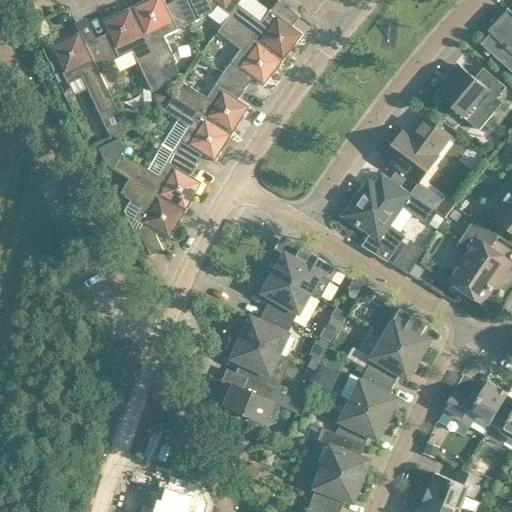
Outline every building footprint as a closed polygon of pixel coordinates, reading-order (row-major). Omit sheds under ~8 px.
[(165,37),(189,25),(178,0),(167,5),(164,0),(150,0),(151,0),(135,8),(134,6),(131,7),(162,70),(177,63),(165,37)] [(219,7),(230,16),(239,4),(242,0),(177,0),(178,0),(189,25),(214,13),(219,7)] [(279,0),(267,16),(262,22),(239,4),(230,16),(231,16),(229,18),(284,60),(286,58),(284,57),(295,43),(297,44),(304,34),(293,26),(300,17),(279,0)] [(97,39),(109,63),(133,52),(153,92),(169,85),(162,70),(131,7),(129,8),(130,10),(114,18),(113,16),(102,21),(108,34),(97,39)] [(502,16),(501,18),(498,18),(495,19),(493,21),(491,23),(490,26),(490,29),(488,31),(491,34),(481,44),(496,58),(511,73),(511,12),(508,8),(507,9),(508,10),(502,16)] [(246,89),(254,78),(264,87),(272,77),(270,75),(281,61),(283,63),(284,60),(229,18),(218,32),(241,50),(224,73),(246,89)] [(109,63),(97,39),(86,44),(81,32),(79,32),(80,34),(62,43),(62,41),(50,46),(68,83),(82,76),(102,117),(118,109),(98,68),(109,63)] [(483,68),(475,78),(457,63),(442,80),(446,84),(437,95),(479,131),(503,103),(498,98),(507,88),(483,68)] [(246,89),(224,73),(208,98),(183,82),(175,96),(174,97),(233,134),(235,132),(233,131),(242,116),(244,117),(251,107),(239,99),(246,89)] [(233,134),(174,97),(175,96),(164,112),(189,128),(175,151),(198,165),(204,155),(216,162),(222,151),(221,150),(230,135),(232,137),(233,134)] [(451,137),(440,129),(424,117),(410,136),(404,131),(385,157),(419,182),(438,157),(436,155),(451,137)] [(107,166),(112,169),(129,179),(130,178),(187,211),(188,209),(186,208),(195,192),(197,193),(203,183),(191,176),(198,165),(175,151),(160,176),(123,154),(126,148),(121,139),(100,149),(107,166)] [(365,186),(345,216),(353,221),(353,222),(356,224),(368,232),(360,244),(387,262),(394,251),(405,236),(399,232),(413,213),(424,221),(427,218),(433,209),(400,186),(400,185),(392,180),(383,174),(375,185),(369,181),(365,186)] [(130,178),(129,179),(121,193),(143,206),(135,219),(143,224),(139,231),(151,256),(163,250),(157,236),(159,233),(170,239),(177,229),(175,228),(184,212),(185,213),(187,211),(130,178)] [(511,184),(509,189),(490,213),(489,214),(511,231),(511,184)] [(446,196),(435,210),(445,217),(456,203),(446,196)] [(499,237),(493,233),(474,220),(457,246),(457,249),(466,255),(455,272),(449,267),(445,268),(440,275),(441,279),(447,283),(451,282),(483,304),(500,279),(502,280),(511,264),(511,262),(491,248),(499,237)] [(293,258),(289,256),(286,254),(282,261),(275,273),(310,293),(321,299),(337,270),(337,271),(338,269),(327,262),(300,247),(293,258)] [(416,264),(409,274),(418,280),(425,270),(416,264)] [(272,297),(266,309),(293,323),(299,312),(299,313),(310,293),(275,273),(264,293),(272,297)] [(365,287),(358,298),(367,303),(373,301),(377,294),(365,287)] [(395,321),(384,339),(419,359),(430,340),(423,336),(429,325),(395,305),(388,317),(395,321)] [(252,318),(243,338),(279,355),(289,334),(288,334),(293,323),(266,309),(259,321),(252,318)] [(331,330),(326,339),(332,343),(337,333),(342,325),(348,314),(342,310),(336,321),(331,318),(326,327),(331,330)] [(237,351),(233,358),(237,360),(241,362),(236,373),(248,378),(265,385),(270,375),(279,355),(243,338),(237,351)] [(401,374),(405,376),(408,378),(419,359),(384,339),(373,358),(374,358),(367,369),(395,384),(401,374)] [(313,356),(308,367),(318,371),(323,360),(313,356)] [(318,371),(313,383),(328,390),(337,372),(321,365),(318,371)] [(350,374),(340,396),(351,401),(388,419),(394,405),(397,399),(394,397),(390,395),(395,384),(367,369),(362,380),(350,374)] [(226,389),(220,403),(223,405),(225,406),(230,408),(227,415),(231,428),(247,435),(254,419),(263,422),(264,421),(272,401),(280,405),(297,412),(302,401),(286,394),(277,390),(265,385),(248,378),(243,389),(239,387),(235,385),(232,392),(226,389)] [(484,434),(490,425),(497,413),(509,393),(499,387),(499,388),(488,381),(476,401),(456,389),(443,410),(484,434)] [(303,401),(307,391),(297,386),(293,396),(303,401)] [(378,439),(381,432),(388,419),(351,401),(342,421),(336,433),(366,446),(370,435),(378,439)] [(508,436),(511,437),(511,412),(508,419),(497,413),(490,425),(484,434),(503,445),(508,436)] [(320,443),(313,463),(324,467),(362,481),(367,467),(369,460),(366,459),(361,457),(366,446),(336,433),(325,429),(320,443)] [(170,469),(181,472),(184,462),(174,458),(170,469)] [(251,463),(243,467),(249,479),(257,475),(251,463)] [(354,502),(362,481),(324,467),(316,488),(317,488),(312,500),(342,510),(346,499),(354,502)] [(430,485),(426,494),(461,508),(466,495),(476,499),(484,479),(461,470),(456,481),(436,473),(431,485),(430,485)] [(149,510),(147,511),(204,511),(207,504),(198,483),(173,476),(172,478),(165,501),(158,498),(157,500),(158,500),(156,508),(150,506),(149,510)] [(459,511),(461,508),(426,494),(422,504),(423,504),(419,511),(459,511)] [(341,511),(342,510),(312,500),(308,511),(307,511),(341,511)]
